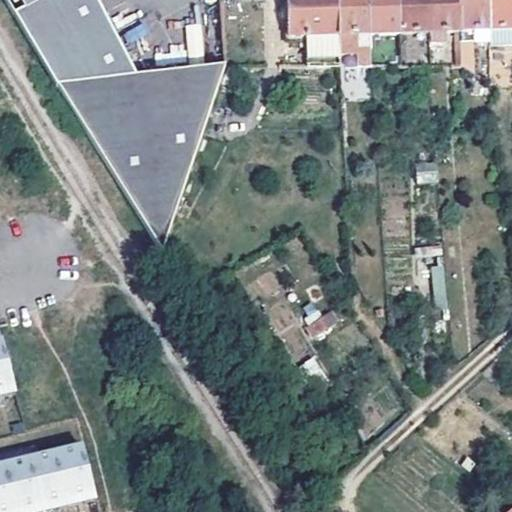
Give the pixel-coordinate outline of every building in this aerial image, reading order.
[(0,0),(0,8),(13,32),(76,0),(0,0)] [(139,77),(102,0),(76,0),(13,32),(47,87),(139,77)] [(340,37),(338,0),(287,0),(289,42),(313,42),(314,67),(341,67),(340,57),(340,37)] [(338,0),(340,37),(370,36),(368,0),(338,0)] [(368,0),(370,36),(399,35),(398,0),(368,0)] [(398,0),(399,35),(430,33),(428,0),(398,0)] [(428,0),(430,33),(430,44),(445,44),(445,34),(459,32),(457,0),(428,0)] [(461,66),(473,74),(472,42),(489,42),(488,0),(457,0),(459,32),(461,66)] [(511,46),(511,0),(488,0),(489,42),(489,47),(511,46)] [(357,57),(340,57),(341,67),(358,67),(357,57)] [(139,77),(47,87),(157,251),(179,198),(222,81),(224,67),(139,77)] [(446,307),(443,266),(432,267),(434,308),(446,307)] [(334,313),(305,323),(310,336),(339,326),(334,313)] [(0,390),(9,388),(0,350),(0,390)] [(311,384),(324,375),(312,357),(299,366),(311,384)] [(0,511),(38,511),(94,499),(82,450),(70,453),(45,459),(19,465),(0,469),(0,511)]
